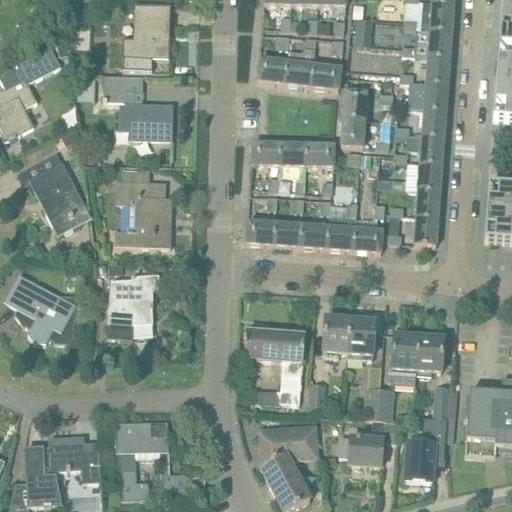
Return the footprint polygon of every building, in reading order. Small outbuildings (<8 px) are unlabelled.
[(291,10),(291,0),(263,0),(263,9),(291,10)] [(317,0),(291,0),(291,10),(318,10),(317,0)] [(345,11),(345,0),(317,0),(318,10),(345,11)] [(431,0),(431,8),(453,10),(453,0),(431,0)] [(511,6),(501,6),(500,27),(511,28),(511,6)] [(421,23),(420,34),(429,35),(451,37),(453,10),(431,8),(422,7),(421,23)] [(353,8),(352,22),(354,22),(362,23),(363,9),(353,8)] [(122,64),(122,76),(152,76),(152,64),(168,64),(169,45),(165,45),(166,11),(133,10),(133,18),(137,18),(136,45),(123,45),(122,64)] [(281,21),(280,34),(289,35),(290,22),(281,21)] [(308,23),(307,36),(315,37),(316,24),(308,23)] [(404,24),(403,33),(416,34),(417,25),(404,24)] [(335,25),(334,38),(343,39),(344,26),(335,25)] [(498,50),(497,62),(511,63),(511,28),(500,27),(498,50)] [(415,52),(414,61),(427,62),(449,63),(451,37),(429,35),(420,34),(416,34),(415,52)] [(353,35),(352,48),(369,50),(370,37),(353,35)] [(287,54),(288,41),(279,40),(278,53),(287,54)] [(66,41),(55,43),(58,60),(69,58),(66,41)] [(283,88),(310,91),(313,69),(315,43),(306,42),(305,56),(300,59),(287,58),(286,66),(283,88)] [(332,57),(341,58),(342,45),(333,44),(332,57)] [(60,71),(50,51),(17,69),(19,72),(24,83),(27,88),(60,71)] [(402,51),(401,60),(414,61),(415,52),(402,51)] [(427,62),(425,88),(447,90),(449,63),(427,62)] [(511,63),(497,62),(495,85),(511,86),(511,63)] [(259,63),(256,85),(283,88),(286,66),(265,64),(259,63)] [(310,91),(338,95),(340,73),(313,69),(310,91)] [(0,83),(5,93),(0,95),(0,137),(4,146),(35,130),(25,113),(37,107),(27,88),(24,83),(19,72),(0,81),(0,83)] [(400,78),(399,86),(412,87),(413,78),(400,78)] [(77,84),(77,96),(93,96),(93,84),(77,84)] [(511,86),(495,85),(494,106),(511,107),(511,86)] [(409,87),(407,105),(411,105),(410,114),(414,114),(423,115),(445,117),(447,90),(425,88),(412,87),(409,87)] [(344,95),(342,123),(364,124),(366,97),(344,95)] [(134,96),(113,96),(103,96),(102,109),(120,110),(120,135),(131,135),(131,143),(172,143),(173,110),(134,109),(134,96)] [(390,126),(392,99),(381,98),(380,107),(384,107),(383,126),(390,126)] [(397,113),(410,114),(411,105),(398,104),(397,113)] [(511,107),(494,106),(493,124),(511,125),(511,107)] [(423,115),(421,142),(443,144),(445,117),(423,115)] [(340,150),(362,152),(364,124),(342,123),(340,150)] [(388,154),(390,126),(383,126),(382,126),(381,126),(379,144),(378,144),(377,153),(388,154)] [(407,141),(408,141),(409,132),(396,131),(395,140),(407,141)] [(74,132),(62,138),(66,146),(76,140),(74,132)] [(407,141),(406,155),(420,156),(419,169),(441,170),(443,144),(421,142),(408,141),(407,141)] [(252,148),(251,170),(278,170),(278,148),(252,148)] [(278,170),(277,182),(304,183),(305,171),(305,149),(278,148),(278,170)] [(305,149),(305,171),(333,172),(333,160),(333,150),(305,149)] [(91,223),(90,220),(57,157),(16,178),(22,190),(29,187),(57,240),(91,223)] [(393,167),(406,168),(407,159),(394,158),(393,167)] [(359,159),(358,171),(369,171),(369,159),(359,159)] [(407,168),(405,194),(417,195),(439,197),(441,170),(419,169),(407,168)] [(268,195),(277,196),(278,183),(269,182),(268,195)] [(295,197),(304,198),(305,185),(296,184),(295,197)] [(391,193),(404,194),(405,185),(392,184),(391,193)] [(331,200),(332,187),(323,186),(322,199),(331,200)] [(114,251),(170,253),(171,203),(164,203),(165,188),(115,187),(115,210),(129,211),(129,204),(137,204),(136,238),(114,237),(114,251)] [(511,190),(487,189),(488,189),(485,217),(511,218),(511,190)] [(415,218),(415,222),(437,224),(439,197),(417,195),(415,218)] [(267,214),(275,214),(276,202),(267,201),(267,214)] [(293,216),(302,216),(303,204),(294,203),(293,216)] [(320,218),(329,219),(330,206),(321,205),(320,218)] [(347,220),(355,221),(356,208),(348,207),(347,220)] [(384,210),(375,209),(374,222),(383,223),(384,210)] [(399,221),(402,221),(403,213),(390,212),(389,220),(399,221)] [(511,218),(485,217),(483,245),(510,247),(511,223),(511,218)] [(389,220),(388,229),(398,230),(399,221),(389,220)] [(328,232),(326,254),(353,256),(355,234),(355,224),(329,222),(328,232)] [(415,222),(413,250),(435,251),(437,224),(415,222)] [(247,225),(245,248),(273,250),(274,227),(247,225)] [(274,227),(273,250),(299,252),(301,230),(274,227)] [(301,230),(299,252),(326,254),(328,232),(301,230)] [(355,234),(353,256),(380,258),(382,236),(355,234)] [(387,247),(400,249),(401,240),(388,239),(387,247)] [(17,281),(5,307),(17,312),(13,319),(23,331),(24,330),(30,333),(27,339),(34,347),(45,348),(48,343),(54,345),(53,348),(69,349),(73,341),(74,327),(75,309),(75,301),(59,301),(17,281)] [(132,344),(132,340),(153,339),(152,328),(153,328),(151,294),(158,294),(157,281),(131,283),(131,285),(110,286),(106,342),(132,344)] [(325,322),(322,361),(338,362),(338,357),(346,358),(347,358),(349,324),(325,322)] [(346,358),(346,362),(371,365),(374,325),(349,324),(347,358),(346,358)] [(245,336),(243,362),(282,365),(280,397),(256,395),(255,408),(279,410),(280,408),(299,409),(303,352),(303,340),(291,339),(269,338),(259,337),(245,336)] [(416,375),(418,341),(394,339),(390,387),(414,389),(415,375),(416,375)] [(416,375),(415,375),(414,389),(415,389),(416,380),(431,381),(431,376),(441,377),(443,343),(418,341),(416,375)] [(511,383),(501,383),(500,397),(511,397),(511,383)] [(308,420),(322,421),(324,391),(310,390),(308,420)] [(435,391),(432,422),(446,424),(449,392),(435,391)] [(365,392),(362,424),(372,425),(377,425),(380,394),(365,392)] [(380,394),(377,425),(382,425),(392,426),(395,395),(380,394)] [(469,395),(464,461),(485,462),(495,463),(495,456),(511,457),(511,397),(500,397),(469,395)] [(406,445),(403,484),(432,487),(433,469),(443,470),(447,424),(446,424),(432,422),(423,422),(421,446),(406,445)] [(341,444),(339,460),(348,461),(347,469),(380,471),(382,445),(381,445),(381,441),(386,441),(385,447),(396,448),(398,427),(392,426),(382,425),(377,425),(372,425),(372,431),(371,444),(349,442),(349,444),(341,444)] [(127,429),(114,429),(115,458),(117,458),(117,465),(118,506),(136,506),(149,505),(148,487),(135,488),(135,464),(159,463),(159,457),(168,457),(167,428),(127,429)] [(315,431),(259,435),(262,472),(263,471),(263,472),(277,465),(288,464),(288,465),(317,463),(315,431)] [(42,453),(23,454),(24,482),(32,481),(34,495),(56,494),(55,476),(81,474),(82,488),(100,487),(98,459),(84,460),(83,445),(70,446),(70,444),(66,442),(61,444),(61,446),(48,447),(49,456),(42,457),(42,453)] [(262,472),(260,472),(280,511),(296,511),(309,506),(301,491),(306,489),(300,478),(296,480),(288,465),(288,464),(277,465),(263,472),(263,471),(262,472)] [(185,479),(161,480),(162,505),(186,504),(185,479)] [(11,496),(7,511),(47,511),(57,511),(56,494),(34,495),(32,481),(24,482),(24,488),(15,489),(13,495),(11,496)]
